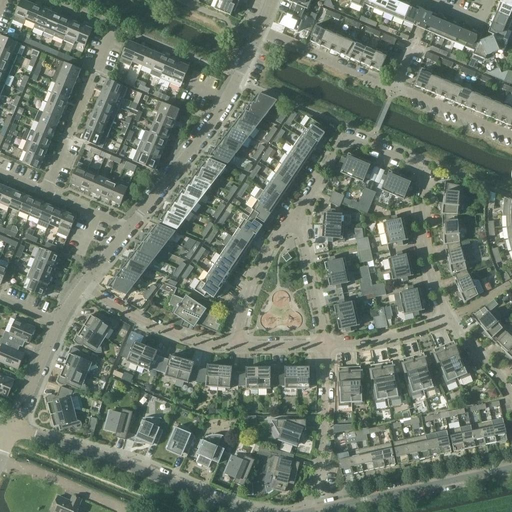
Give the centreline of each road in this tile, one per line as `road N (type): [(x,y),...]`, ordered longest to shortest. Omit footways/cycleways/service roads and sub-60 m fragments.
road 1 (residential): [(448,316),(424,251),(426,170),(344,137)]
road 2 (residential): [(30,434),(247,511)]
road 3 (residential): [(321,511),(511,469)]
road 4 (residential): [(129,227),(238,78)]
road 5 (residential): [(47,194),(117,27)]
road 6 (residential): [(310,511),(325,429),(325,344)]
road 7 (residential): [(83,284),(134,319),(236,346)]
road 8 (residential): [(394,89),(259,34)]
road 9 (residential): [(236,346),(256,276),(291,218)]
road 10 (residential): [(325,344),(301,231),(291,218)]
road 11 (residential): [(238,78),(117,27)]
road 12 (residential): [(325,344),(390,338),(448,316)]
road 13 (residential): [(511,138),(394,89)]
